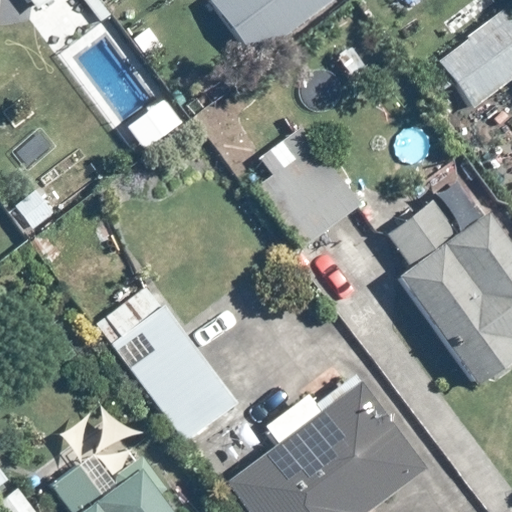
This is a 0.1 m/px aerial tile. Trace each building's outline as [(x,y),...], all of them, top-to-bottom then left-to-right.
[(47,0),(28,0),(35,9),(47,0)] [(202,0),(253,64),(334,0),(202,0)] [(511,72),(511,25),(497,8),(434,62),(472,107),(511,72)] [(357,207),(297,127),(258,157),(272,175),(254,189),(300,250),(357,207)] [(511,361),(511,247),(487,212),(484,214),(457,175),(455,173),(453,172),(451,171),(448,170),(446,170),(443,170),(441,170),(438,171),(436,173),(434,175),(433,177),(432,179),(431,181),(431,184),(431,187),(432,189),(433,191),(436,196),(382,234),(402,264),(389,272),(471,390),(511,361)] [(181,441),(235,402),(162,303),(157,306),(141,284),(92,320),(181,441)] [(372,511),(427,471),(358,379),(317,410),(305,394),(257,430),(269,446),(223,481),(245,511),(372,511)] [(170,511),(160,498),(169,491),(142,455),(133,461),(115,436),(48,486),(67,511),(66,511),(34,511),(15,485),(0,495),(0,511),(170,511)]
